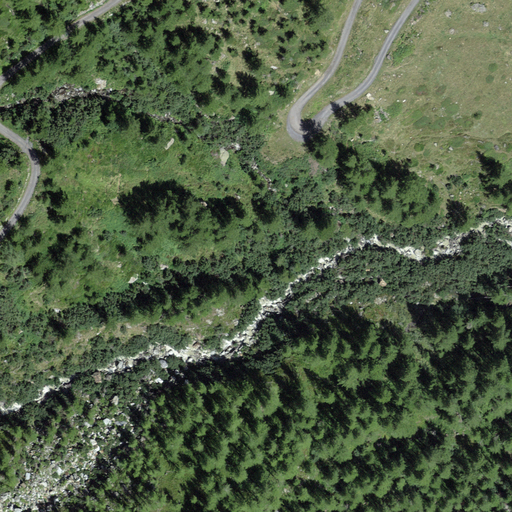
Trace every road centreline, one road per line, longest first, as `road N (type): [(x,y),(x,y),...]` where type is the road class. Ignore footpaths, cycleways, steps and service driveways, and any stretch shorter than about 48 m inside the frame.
road 1 (track): [(417,0),(368,87),(320,127),(302,129),(297,116),(335,68),(360,0)]
road 2 (track): [(0,127),(38,152),(39,181),(0,238)]
road 3 (track): [(114,0),(0,82)]
